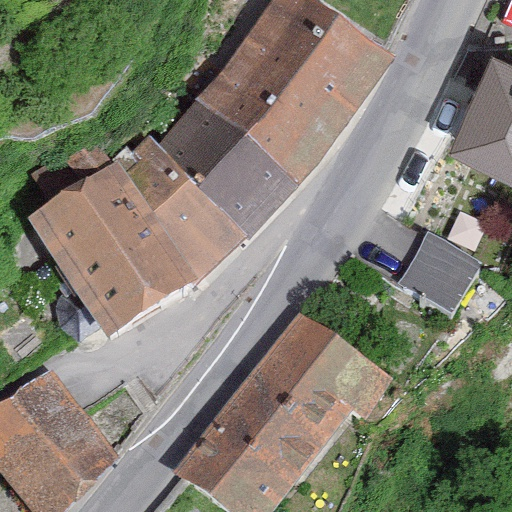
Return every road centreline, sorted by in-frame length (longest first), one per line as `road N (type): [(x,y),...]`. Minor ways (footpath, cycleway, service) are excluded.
road 1 (residential): [(0,408),(67,365),(301,280)]
road 2 (tertiary): [(301,280),(440,0)]
road 3 (tertiary): [(110,511),(301,280)]
